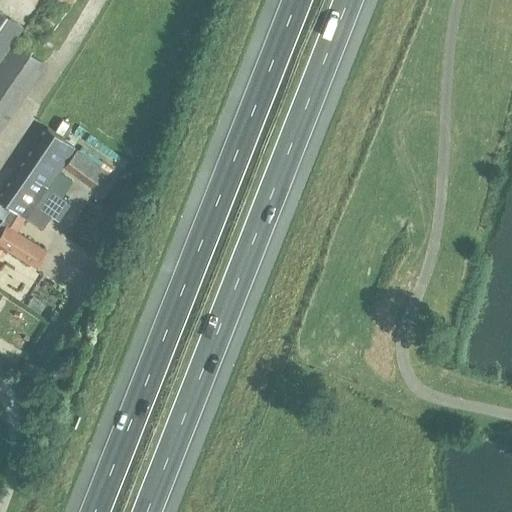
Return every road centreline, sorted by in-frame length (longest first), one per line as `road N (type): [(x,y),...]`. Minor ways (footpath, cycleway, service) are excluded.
road 1 (motorway): [(291,0),(87,511)]
road 2 (motorway): [(154,511),(353,0)]
road 3 (unknown): [(6,394),(69,299),(53,229),(92,184)]
road 4 (unclassified): [(0,511),(19,428),(0,384)]
